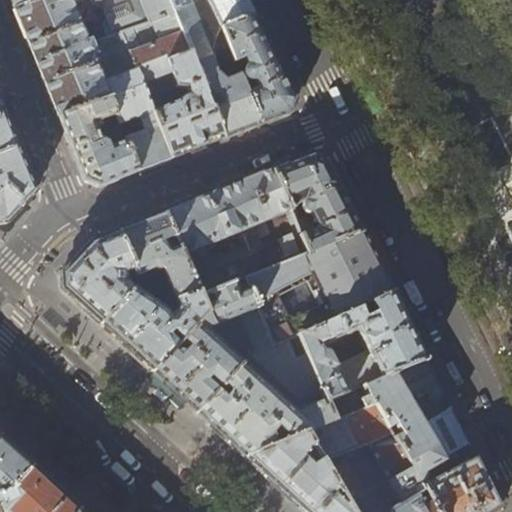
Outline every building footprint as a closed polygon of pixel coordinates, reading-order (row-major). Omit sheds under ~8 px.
[(9,0),(14,10),(39,0),(9,0)] [(167,0),(39,0),(14,10),(32,55),(58,118),(108,100),(142,87),(121,34),(173,15),(167,0)] [(167,0),(173,15),(193,65),(211,58),(187,0),(198,0),(213,33),(252,17),(244,0),(167,0)] [(175,157),(223,138),(193,65),(173,15),(121,34),(142,87),(170,159),(175,157)] [(213,33),(227,67),(244,59),(248,67),(247,67),(246,68),(245,70),(244,71),(244,72),(244,74),(220,83),(211,58),(193,65),(223,138),(271,119),(288,113),(291,106),(294,99),(275,61),(252,17),(213,33)] [(142,87),(108,100),(118,125),(139,117),(142,125),(141,129),(143,132),(124,140),(137,172),(166,160),(170,159),(142,87)] [(108,100),(58,118),(63,129),(77,163),(84,181),(90,184),(98,187),(115,180),(128,175),(137,172),(124,140),(122,135),(119,129),(118,125),(108,100)] [(0,224),(5,224),(35,192),(23,164),(3,115),(0,116),(0,224)] [(125,126),(119,129),(122,135),(127,133),(125,126)] [(288,209),(306,202),(305,203),(303,207),(304,211),(306,214),(310,215),(313,223),(317,224),(320,227),(307,234),(304,227),(297,230),(307,255),(362,233),(339,188),(325,161),(312,156),(288,165),(272,172),(288,209)] [(297,230),(288,209),(272,172),(201,199),(164,214),(200,297),(246,278),(246,279),(307,255),(297,230)] [(135,226),(117,232),(136,277),(154,270),(158,271),(161,270),(178,309),(169,319),(169,315),(167,312),(134,289),(100,325),(127,350),(152,373),(172,352),(182,340),(207,313),(200,297),(164,214),(135,226)] [(138,283),(136,277),(117,232),(105,237),(90,243),(61,274),(62,290),(95,320),(100,325),(134,289),(138,283)] [(387,282),(362,233),(307,255),(246,279),(272,347),(297,336),(392,293),(387,282)] [(272,347),(246,279),(246,278),(200,297),(207,313),(182,340),(190,348),(183,355),(181,353),(177,353),(175,356),(172,352),(152,373),(177,395),(197,413),(242,364),(205,331),(206,329),(240,315),(256,355),(272,347)] [(338,397),(392,374),(426,360),(397,303),(392,293),(297,336),(325,403),(338,397)] [(297,336),(272,347),(256,355),(246,359),(242,364),(197,413),(228,442),(245,458),(305,433),(333,421),(325,403),(297,336)] [(426,360),(392,374),(408,402),(426,393),(431,404),(444,396),(426,360)] [(408,402),(392,374),(338,397),(346,416),(371,406),(386,430),(394,425),(394,428),(395,430),(398,432),(400,432),(391,438),(435,511),(491,511),(500,507),(496,500),(488,483),(475,458),(439,477),(433,467),(443,461),(422,425),(420,422),(419,423),(413,413),(414,412),(408,402)] [(312,445),(321,460),(351,511),(435,511),(391,438),(386,430),(371,406),(346,416),(333,421),(305,433),(312,445)] [(422,425),(443,461),(469,446),(451,410),(422,425)] [(302,458),(312,445),(305,433),(245,458),(293,501),(304,511),(351,511),(321,460),(314,464),(311,467),(302,458)] [(11,447),(0,436),(0,494),(10,490),(32,466),(11,447)] [(0,511),(76,511),(79,509),(57,489),(32,466),(10,490),(0,494),(0,511)]
